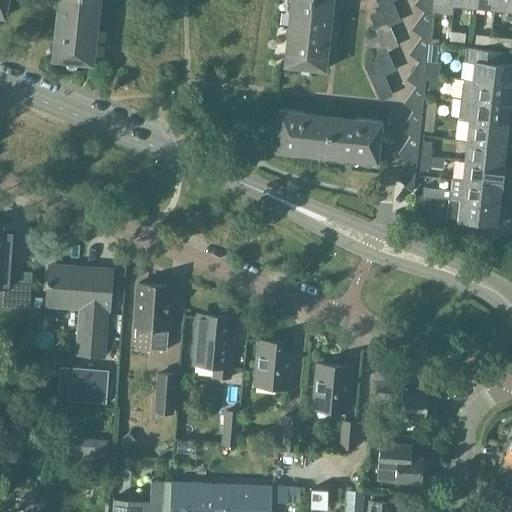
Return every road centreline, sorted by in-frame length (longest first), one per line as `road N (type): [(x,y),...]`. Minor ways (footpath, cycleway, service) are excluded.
road 1 (tertiary): [(511,321),(478,286),(0,87)]
road 2 (residential): [(343,317),(0,179)]
road 3 (residential): [(458,511),(469,426),(488,402),(511,395)]
